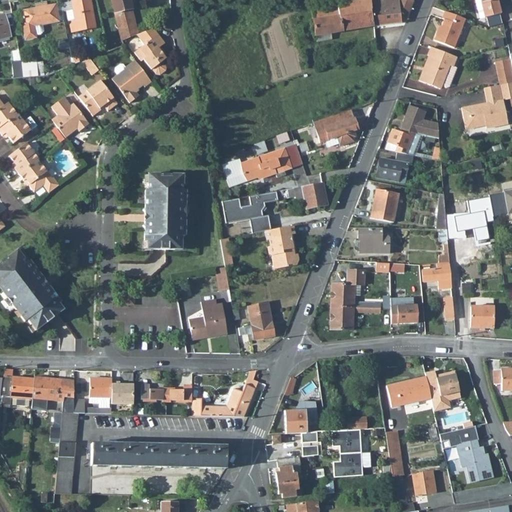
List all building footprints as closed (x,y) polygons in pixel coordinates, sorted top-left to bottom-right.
[(90,0),(79,0),(71,2),(72,10),(74,20),(68,21),(71,32),(95,27),(90,0)] [(135,35),(138,34),(129,0),(110,0),(121,41),(121,40),(135,35)] [(330,33),(374,26),(370,0),(363,0),(347,3),(337,4),(335,0),(334,0),(314,3),(314,1),(310,2),(310,4),(309,4),(315,36),(330,33)] [(370,0),(374,26),(405,22),(414,1),(410,0),(370,0)] [(500,14),(496,0),(479,0),(484,18),(500,14)] [(60,4),(62,12),(65,11),(72,10),(71,2),(60,4)] [(42,24),(59,21),(55,5),(22,11),(25,22),(22,23),(25,40),(36,38),(36,35),(34,26),(42,24)] [(65,11),(67,21),(68,21),(74,20),(72,10),(65,11)] [(442,19),(444,20),(441,27),(439,32),(437,31),(433,40),(454,48),(465,19),(444,11),(442,19)] [(0,15),(0,39),(10,37),(4,15),(0,15)] [(34,26),(36,35),(41,34),(43,31),(42,24),(34,26)] [(158,49),(165,44),(158,35),(153,28),(138,34),(135,35),(144,46),(134,53),(141,62),(143,60),(151,70),(152,70),(156,75),(159,75),(165,70),(166,67),(162,62),(166,59),(158,49)] [(315,36),(316,42),(331,40),(330,33),(315,36)] [(456,57),(430,47),(427,56),(428,56),(419,81),(440,89),(441,86),(449,66),(452,67),(456,57)] [(11,52),(12,62),(20,61),(18,50),(11,52)] [(98,71),(89,59),(81,62),(91,76),(98,71)] [(511,71),(510,59),(494,62),(500,85),(511,82),(511,71)] [(20,61),(22,78),(37,77),(37,70),(36,60),(20,61)] [(11,63),(13,79),(22,78),(20,61),(12,62),(11,63)] [(151,82),(134,61),(124,68),(123,69),(124,70),(117,75),(111,79),(129,103),(138,96),(135,91),(142,85),(144,88),(151,82)] [(46,70),(48,76),(63,70),(61,64),(46,70)] [(117,75),(124,70),(123,69),(124,68),(122,65),(119,65),(115,68),(114,71),(117,75)] [(452,67),(449,66),(441,86),(445,88),(449,86),(456,68),(452,67)] [(77,97),(92,117),(101,111),(99,109),(103,106),(104,108),(107,112),(117,104),(99,81),(77,97)] [(503,101),(511,98),(511,82),(500,85),(484,89),(487,103),(461,109),(466,130),(485,126),(486,129),(508,124),(503,101)] [(51,107),(57,115),(51,120),(65,139),(71,133),(69,131),(75,127),(77,129),(79,132),(89,124),(73,104),(70,106),(63,98),(51,107)] [(0,127),(16,115),(7,103),(3,106),(0,101),(0,127)] [(424,106),(410,103),(399,130),(403,131),(413,133),(420,135),(438,139),(437,124),(429,123),(420,121),(421,118),(423,118),(424,114),(417,112),(418,110),(422,110),(424,106)] [(357,130),(350,110),(312,123),(319,143),(325,141),(337,137),(338,143),(340,146),(353,141),(352,138),(355,136),(353,131),(357,130)] [(16,115),(0,127),(0,134),(2,136),(5,134),(13,144),(30,131),(30,130),(22,120),(18,114),(16,115)] [(22,120),(30,130),(35,126),(27,116),(22,120)] [(405,154),(413,133),(403,131),(402,134),(391,130),(387,142),(397,146),(395,152),(396,153),(405,154)] [(405,154),(412,156),(420,135),(413,133),(405,154)] [(325,141),(327,147),(338,143),(337,137),(325,141)] [(16,166),(14,168),(18,174),(38,160),(38,159),(26,143),(8,156),(16,166)] [(286,153),(291,168),(302,165),(295,144),(284,148),(286,153)] [(286,153),(281,155),(279,150),(240,163),(246,181),(261,176),(262,178),(274,174),(277,182),(285,179),(282,171),(291,168),(286,153)] [(412,156),(405,154),(396,153),(394,162),(380,159),(376,178),(397,183),(405,184),(406,175),(405,175),(407,164),(411,166),(412,156)] [(228,187),(245,181),(240,163),(238,159),(221,164),(228,187)] [(43,165),(41,164),(38,160),(18,174),(23,181),(24,180),(25,180),(29,184),(28,185),(34,192),(42,186),(48,193),(58,186),(52,178),(51,179),(46,172),(46,170),(43,165)] [(184,236),(184,191),(182,191),(182,175),(147,174),(147,190),(145,190),(144,242),(146,242),(146,249),(181,250),(181,236),(184,236)] [(326,206),(322,183),(275,191),(277,200),(295,196),(296,203),(304,202),(305,210),(326,206)] [(393,223),(398,194),(375,190),(370,218),(393,223)] [(238,198),(221,201),(225,224),(249,219),(251,234),(264,232),(270,230),(267,215),(262,216),(261,211),(264,207),(263,203),(277,201),(277,200),(275,191),(248,197),(249,205),(239,207),(238,198)] [(511,191),(503,193),(507,213),(511,211),(511,191)] [(443,195),(439,194),(436,230),(445,230),(445,224),(444,210),(443,195)] [(444,210),(445,224),(454,223),(453,209),(444,210)] [(274,269),(295,265),(297,260),(296,254),(295,254),(293,254),(291,244),(293,244),(291,235),(293,234),(292,226),(274,230),(270,230),(264,232),(266,240),(268,240),(269,247),(267,247),(268,253),(271,255),(274,269)] [(385,235),(380,235),(380,230),(358,230),(358,241),(359,241),(359,254),(388,253),(387,237),(385,235)] [(445,230),(437,231),(439,242),(447,241),(445,230)] [(219,240),(221,250),(224,268),(232,267),(227,239),(219,240)] [(0,262),(0,290),(24,322),(26,320),(34,331),(62,310),(58,305),(59,303),(28,261),(26,263),(17,250),(0,262)] [(444,255),(439,256),(438,264),(449,263),(448,252),(444,253),(444,255)] [(375,272),(389,273),(389,264),(376,263),(375,272)] [(422,282),(437,281),(437,288),(444,287),(445,292),(451,291),(451,287),(449,263),(438,264),(436,264),(436,269),(421,271),(422,282)] [(218,292),(228,290),(224,268),(214,270),(218,292)] [(347,285),(331,284),(330,307),(380,309),(380,304),(353,303),(353,296),(359,296),(359,285),(363,286),(364,272),(347,271),(347,285)] [(390,296),(390,309),(390,324),(417,324),(416,306),(396,306),(395,293),(394,293),(394,284),(389,284),(390,296)] [(133,305),(133,295),(123,295),(123,305),(133,305)] [(454,320),(452,298),(443,298),(445,321),(454,320)] [(221,304),(216,305),(215,300),(200,303),(203,317),(188,320),(191,339),(209,336),(209,338),(227,335),(221,304)] [(273,337),(266,302),(246,306),(250,326),(237,329),(239,336),(247,335),(252,334),(253,341),(273,337)] [(330,307),(329,330),(352,330),(352,313),(380,313),(380,309),(330,307)] [(470,307),(470,328),(493,328),(493,307),(470,307)] [(511,390),(511,368),(493,370),(493,385),(501,384),(501,391),(511,390)] [(247,377),(253,380),(256,370),(250,371),(247,377)] [(425,373),(426,377),(431,398),(434,412),(450,408),(448,401),(460,398),(454,371),(441,374),(442,377),(436,379),(435,376),(434,371),(425,373)] [(201,398),(202,374),(193,374),(192,397),(201,398)] [(2,396),(1,399),(1,403),(3,403),(3,404),(9,405),(10,397),(32,399),(34,379),(3,376),(2,396)] [(65,380),(34,377),(34,379),(32,399),(31,409),(46,410),(47,400),(63,402),(65,380)] [(244,417),(257,382),(253,380),(247,377),(242,391),(234,388),(226,407),(211,406),(211,417),(244,417)] [(386,386),(391,407),(431,398),(426,377),(386,386)] [(111,382),(111,379),(90,378),(89,397),(89,403),(99,403),(99,398),(111,398),(111,382)] [(292,379),(290,378),(283,395),(291,397),(295,380),(292,379)] [(111,382),(111,398),(111,403),(133,404),(133,385),(120,384),(120,382),(111,382)] [(140,400),(191,401),(191,399),(191,391),(183,391),(183,390),(149,390),(140,390),(140,400)] [(201,399),(191,399),(191,401),(191,412),(191,416),(200,416),(201,406),(201,399)] [(73,414),(77,414),(110,414),(110,409),(84,408),(84,400),(75,400),(75,403),(73,403),(73,406),(73,414)] [(295,411),(284,411),(285,434),(301,433),(306,432),(305,410),(304,410),(304,400),(297,401),(295,411)] [(200,416),(211,417),(211,406),(201,406),(200,416)] [(62,413),(53,413),(53,422),(61,423),(62,413)] [(54,494),(70,494),(77,414),(73,414),(63,413),(62,413),(61,423),(60,429),(59,438),(54,494)] [(353,430),(366,429),(365,418),(347,419),(347,430),(353,430)] [(511,422),(503,423),(505,429),(509,435),(511,435),(511,422)] [(465,429),(440,435),(443,448),(456,445),(462,467),(466,466),(470,482),(492,477),(486,452),(483,453),(482,447),(478,448),(476,441),(478,440),(475,427),(465,429)] [(60,429),(52,428),(51,437),(59,438),(60,429)] [(347,430),(331,431),(332,446),(339,446),(340,454),(361,453),(360,442),(353,443),(353,430),(347,430)] [(396,431),(385,433),(391,474),(392,478),(403,475),(396,431)] [(306,432),(301,433),(302,443),(317,442),(317,432),(306,432)] [(280,436),(271,436),(272,444),(280,444),(280,443),(280,437),(280,436)] [(225,447),(91,444),(90,466),(225,469),(225,447)] [(317,445),(302,446),(302,457),(313,455),(318,455),(317,445)] [(361,453),(340,454),(340,462),(333,463),(334,478),(362,476),(361,453)] [(369,453),(361,453),(362,467),(370,467),(369,453)] [(275,472),(276,483),(297,480),(296,473),(300,473),(298,457),(276,461),(278,472),(275,472)] [(21,485),(25,485),(26,466),(19,465),(18,480),(21,485)] [(415,497),(435,493),(431,471),(412,474),(415,497)] [(298,487),(297,480),(276,483),(278,494),(281,494),(282,498),(295,496),(294,490),(298,490),(298,487)] [(324,482),(326,495),(333,494),(332,481),(324,482)] [(402,484),(396,486),(403,506),(409,504),(402,484)] [(160,502),(160,511),(176,511),(177,502),(160,502)] [(317,511),(316,502),(285,505),(286,511),(317,511)]
